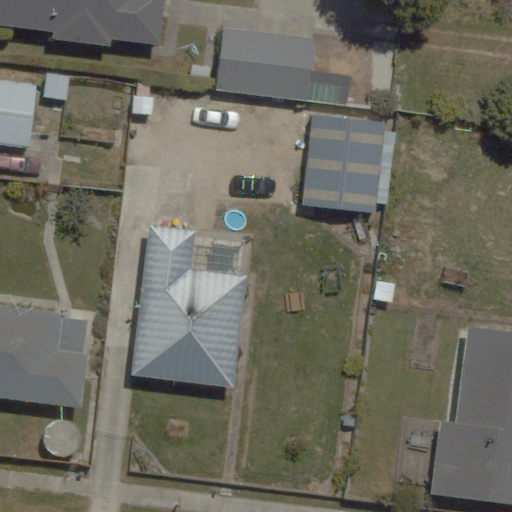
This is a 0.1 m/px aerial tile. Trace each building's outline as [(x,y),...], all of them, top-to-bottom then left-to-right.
[(0,0),(0,30),(177,45),(180,0),(0,0)] [(311,30),(217,26),(215,89),(308,93),(311,30)] [(386,42),(314,39),(311,107),(383,110),(386,42)] [(82,68),(47,64),(44,97),(78,100),(82,68)] [(165,71),(140,67),(127,139),(152,144),(165,71)] [(38,79),(0,74),(0,143),(30,147),(38,79)] [(397,137),(313,126),(303,198),(387,209),(397,137)] [(214,261),(217,240),(150,230),(128,371),(234,388),(254,267),(214,261)] [(0,392),(89,400),(97,306),(0,298),(0,392)] [(511,500),(511,327),(470,321),(456,420),(407,413),(397,484),(511,500)]
